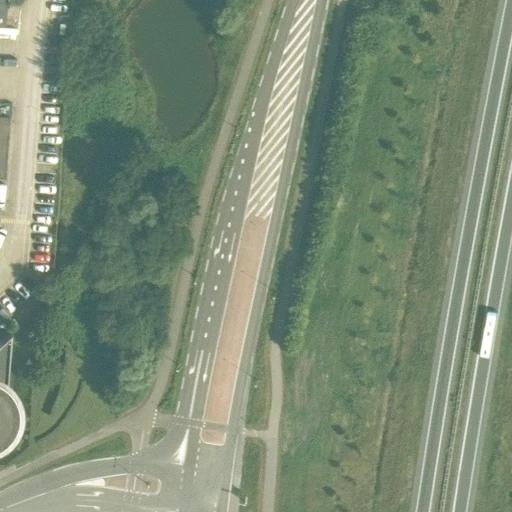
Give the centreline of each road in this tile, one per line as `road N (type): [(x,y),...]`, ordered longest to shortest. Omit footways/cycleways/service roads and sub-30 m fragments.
road 1 (trunk): [(511,1),(422,511)]
road 2 (tertiary): [(199,490),(309,0)]
road 3 (trunk): [(461,511),(511,215)]
road 4 (unclassified): [(0,511),(76,483),(199,490)]
